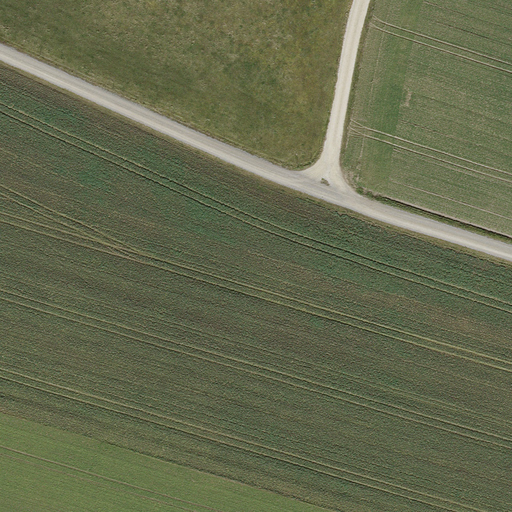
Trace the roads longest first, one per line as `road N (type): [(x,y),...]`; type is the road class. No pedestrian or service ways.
road 1 (track): [(511,252),(276,172),(0,49)]
road 2 (track): [(324,191),(365,0)]
